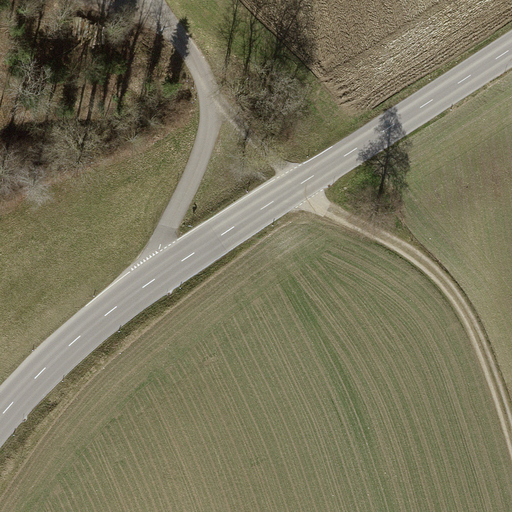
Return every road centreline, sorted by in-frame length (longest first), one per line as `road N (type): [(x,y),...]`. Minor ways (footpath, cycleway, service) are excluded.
road 1 (tertiary): [(511,49),(160,275)]
road 2 (track): [(296,187),(397,244),(444,282),(476,335),(511,438)]
road 3 (residential): [(160,275),(159,248),(204,145),(211,106),(199,65),(155,0)]
road 4 (tertiary): [(160,275),(80,336),(0,419)]
road 5 (track): [(296,187),(209,92)]
